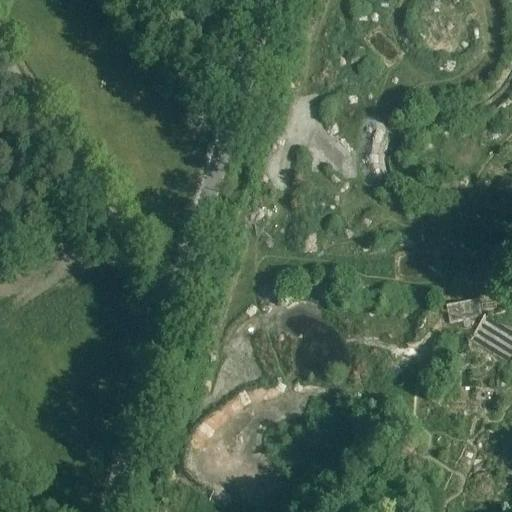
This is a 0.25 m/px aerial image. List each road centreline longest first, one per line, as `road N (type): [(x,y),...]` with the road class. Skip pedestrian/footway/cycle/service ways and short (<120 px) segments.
road 1 (tertiary): [(111,511),(267,0)]
road 2 (track): [(0,55),(144,267),(179,288)]
